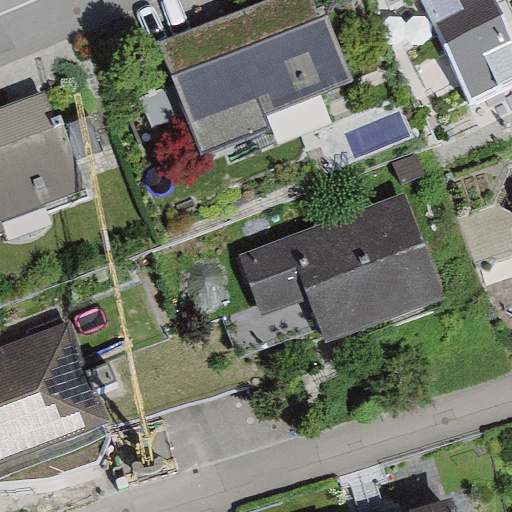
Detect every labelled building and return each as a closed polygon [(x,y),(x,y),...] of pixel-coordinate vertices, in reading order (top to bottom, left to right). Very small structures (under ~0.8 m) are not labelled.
[(324,18),(320,20),(312,0),(286,0),(157,53),(199,157),(267,130),(356,94),(324,18)] [(433,104),(450,149),(507,129),(501,92),(474,64),(433,104)] [(61,110),(0,132),(0,251),(99,215),(61,110)] [(267,130),(199,157),(204,170),(272,142),(267,130)] [(422,204),(260,261),(284,330),(332,313),(348,356),(461,316),(422,204)] [(0,356),(0,481),(110,442),(70,332),(0,356)]
